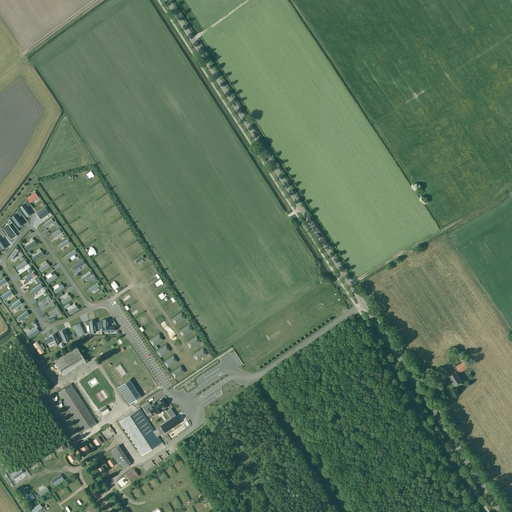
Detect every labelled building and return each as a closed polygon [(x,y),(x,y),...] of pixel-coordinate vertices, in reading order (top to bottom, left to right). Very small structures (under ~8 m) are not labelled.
[(35,193),(26,199),(30,204),(38,198),(35,193)] [(19,208),(27,218),(31,215),(24,204),(19,208)] [(45,207),(36,213),(41,220),(49,214),(45,207)] [(15,215),(11,218),(18,228),(23,225),(15,215)] [(43,223),(45,227),(53,222),(51,218),(43,223)] [(8,225),(2,229),(9,238),(15,234),(8,225)] [(51,233),(53,237),(61,232),(59,228),(51,233)] [(58,245),(60,248),(70,242),(67,238),(58,245)] [(35,239),(24,246),(26,250),(37,243),(35,239)] [(7,257),(11,260),(19,250),(15,247),(7,257)] [(65,255),(67,259),(77,253),(74,248),(65,255)] [(41,250),(31,257),(34,261),(44,254),(41,250)] [(15,266),(17,269),(27,263),(25,259),(15,266)] [(72,266),(74,269),(84,262),(82,259),(72,266)] [(47,262),(39,268),(41,271),(50,266),(47,262)] [(80,275),(83,280),(92,274),(89,269),(80,275)] [(24,278),(26,281),(36,275),(33,272),(24,278)] [(55,273),(46,278),(48,282),(57,276),(55,273)] [(88,288),(91,291),(99,286),(97,282),(88,288)] [(31,289),(34,293),(43,287),(41,283),(31,289)] [(53,289),(55,293),(64,287),(62,284),(53,289)] [(0,295),(3,299),(13,293),(10,289),(0,295)] [(37,303),(40,308),(52,300),(49,295),(37,303)] [(60,300),(62,304),(71,298),(69,295),(60,300)] [(9,306),(11,309),(22,303),(19,299),(9,306)] [(59,317),(63,314),(57,305),(53,308),(59,317)] [(67,310),(70,314),(78,308),(76,305),(67,310)] [(16,316),(19,320),(29,314),(26,310),(16,316)] [(108,325),(108,319),(102,319),(102,331),(114,331),(114,326),(108,325)] [(79,322),(73,325),(78,336),(84,333),(79,322)] [(37,327),(27,333),(29,337),(39,330),(37,327)] [(63,328),(59,330),(64,342),(69,340),(63,328)] [(46,343),(53,340),(54,344),(59,342),(55,333),(50,335),(51,337),(45,339),(46,343)] [(37,340),(33,343),(40,354),(44,352),(37,340)] [(86,362),(76,345),(53,359),(63,376),(86,362)] [(464,362),(456,367),(458,371),(456,372),(448,377),(452,383),(453,382),(455,386),(462,381),(457,374),(467,367),(469,366),(468,364),(466,365),(464,362)] [(184,380),(191,377),(187,368),(180,371),(184,380)] [(119,389),(129,404),(134,400),(138,397),(128,383),(119,389)] [(71,384),(57,393),(83,432),(96,423),(71,384)] [(161,410),(166,407),(161,400),(155,403),(155,402),(151,405),(152,406),(151,406),(148,402),(142,407),(147,414),(150,412),(152,416),(156,413),(157,414),(161,411),(161,410)] [(158,436),(164,432),(165,432),(175,425),(171,419),(160,425),(161,426),(154,431),(140,408),(119,422),(141,456),(162,442),(158,436)] [(101,443),(98,437),(93,440),(96,446),(101,443)] [(55,450),(61,446),(63,450),(66,448),(64,444),(62,441),(59,443),(53,447),(55,450)] [(89,451),(86,445),(81,448),(84,454),(89,451)] [(130,463),(118,445),(110,451),(122,469),(130,463)] [(39,456),(41,460),(51,454),(49,450),(39,456)] [(76,459),(72,454),(67,457),(71,462),(76,459)] [(112,458),(107,461),(111,467),(116,464),(112,458)] [(26,465),(28,469),(38,462),(36,459),(26,465)] [(98,470),(102,477),(107,473),(102,467),(98,470)] [(11,475),(14,479),(23,473),(21,469),(11,475)] [(134,469),(125,475),(129,481),(138,475),(134,469)] [(62,476),(53,483),(54,485),(64,479),(62,476)] [(47,487),(38,492),(40,496),(49,490),(47,487)] [(23,493),(29,502),(32,501),(26,491),(23,493)]
